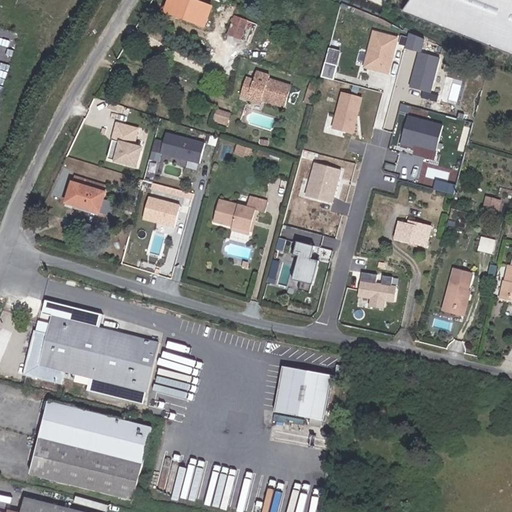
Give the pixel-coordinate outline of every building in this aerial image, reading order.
[(511,55),(511,0),(410,0),(402,12),(511,55)] [(168,21),(202,36),(210,15),(176,1),(168,21)] [(227,46),(240,51),(248,30),(235,25),(227,46)] [(365,67),(392,74),(402,36),(375,29),(365,67)] [(240,51),(245,53),(253,32),(248,30),(240,51)] [(435,92),(444,56),(426,51),(430,37),(411,32),(407,48),(420,51),(411,86),(435,92)] [(328,61),(324,75),(336,79),(341,65),(328,61)] [(282,108),(287,90),(273,85),(274,80),(253,74),(251,82),(241,79),(235,97),(243,99),(245,93),(259,97),(257,101),(282,108)] [(334,128),(357,134),(366,96),(344,91),(334,128)] [(257,104),(257,101),(259,97),(245,93),(243,99),(257,104)] [(441,150),(446,121),(406,115),(401,144),(441,150)] [(209,127),(221,130),(223,119),(212,116),(209,127)] [(130,126),(110,120),(100,155),(129,163),(134,145),(126,143),(130,126)] [(194,167),(199,146),(160,136),(155,156),(194,167)] [(238,160),(241,149),(232,146),(229,157),(238,160)] [(316,161),(307,196),(337,203),(346,168),(316,161)] [(457,192),(458,183),(437,181),(436,190),(457,192)] [(62,204),(99,214),(105,192),(69,182),(62,204)] [(485,193),(484,201),(498,204),(499,196),(485,193)] [(167,229),(173,208),(141,200),(136,221),(167,229)] [(236,244),(240,245),(246,224),(254,226),(256,216),(242,212),(238,222),(210,215),(206,230),(223,235),(237,239),(236,244)] [(391,235),(425,244),(430,225),(404,217),(402,222),(395,221),(391,235)] [(222,241),(236,244),(237,239),(223,235),(222,241)] [(494,253),(497,239),(483,236),(480,249),(494,253)] [(281,238),(278,248),(285,250),(288,239),(281,238)] [(299,279),(318,285),(330,249),(300,239),(295,253),(306,257),(299,279)] [(299,256),(295,279),(299,279),(303,257),(299,256)] [(498,292),(511,294),(511,261),(505,260),(498,292)] [(439,301),(459,305),(466,271),(446,268),(439,301)] [(371,306),(387,308),(388,300),(396,302),(400,277),(363,272),(360,296),(372,298),(371,306)] [(437,310),(457,314),(459,305),(439,301),(437,310)] [(155,343),(48,318),(44,335),(30,331),(27,345),(23,344),(20,355),(24,356),(19,377),(58,386),(61,371),(144,391),(155,343)] [(330,374),(280,365),(272,410),(322,419),(330,374)] [(45,403),(28,475),(133,500),(150,428),(45,403)] [(78,511),(22,498),(18,511),(78,511)]
